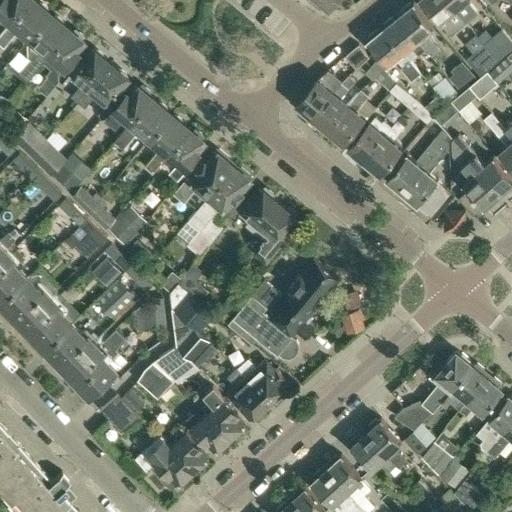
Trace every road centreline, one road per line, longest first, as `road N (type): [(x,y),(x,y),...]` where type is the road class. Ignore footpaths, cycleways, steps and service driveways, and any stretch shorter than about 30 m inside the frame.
road 1 (unclassified): [(210,511),(455,291)]
road 2 (residential): [(455,291),(249,120)]
road 3 (residential): [(140,511),(0,365)]
road 4 (residential): [(249,120),(105,0)]
